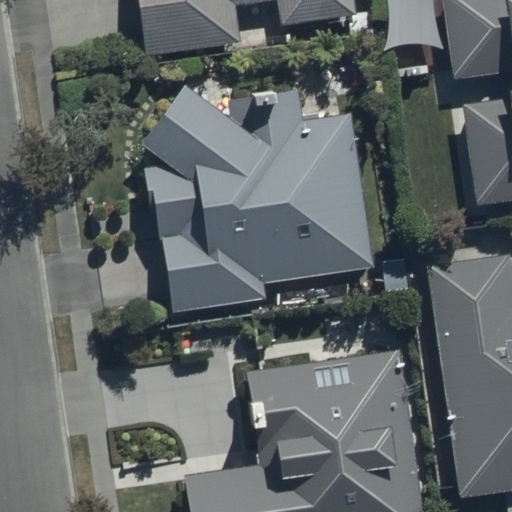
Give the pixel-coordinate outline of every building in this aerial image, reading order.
[(140,0),(146,45),(241,33),(237,0),(279,0),(281,14),(358,5),(357,0),(140,0)] [(511,0),(444,0),(451,41),(454,68),(508,61),(511,87),(466,93),(479,190),(511,186),(511,0)] [(228,106),(186,70),(141,129),(163,146),(163,157),(148,158),(170,304),(270,290),(268,276),(376,260),(353,104),(302,112),(298,82),(227,92),(228,106)] [(511,247),(511,243),(426,255),(460,486),(511,478),(511,247)] [(262,455),(185,465),(191,511),(425,511),(404,341),(250,361),(262,455)]
